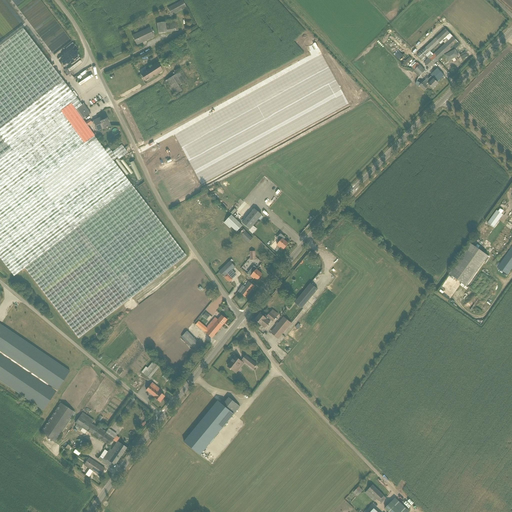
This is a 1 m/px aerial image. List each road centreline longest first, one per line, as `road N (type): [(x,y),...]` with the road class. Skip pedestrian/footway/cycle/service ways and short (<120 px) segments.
road 1 (unclassified): [(239,320),(174,227),(73,24),(53,0)]
road 2 (tertiary): [(239,320),(440,102)]
road 3 (unclassified): [(416,511),(239,320)]
road 4 (residential): [(159,419),(0,283)]
road 5 (tertiary): [(159,419),(239,320)]
